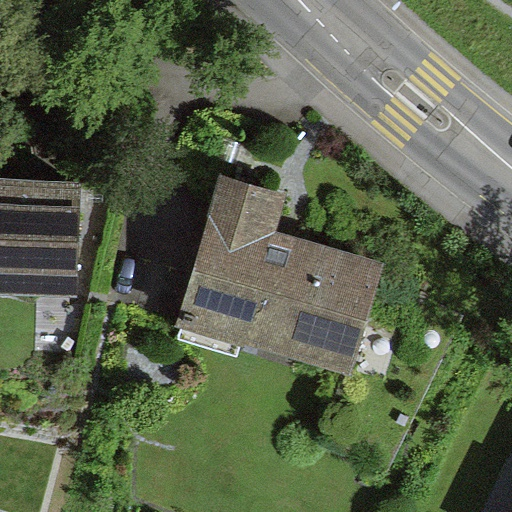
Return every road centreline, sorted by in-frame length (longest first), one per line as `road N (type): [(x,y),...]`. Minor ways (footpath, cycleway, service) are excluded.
road 1 (residential): [(5,63),(322,96),(366,56)]
road 2 (secondary): [(366,56),(511,178)]
